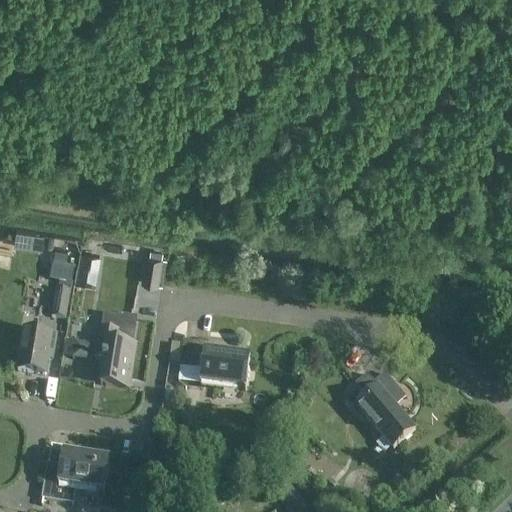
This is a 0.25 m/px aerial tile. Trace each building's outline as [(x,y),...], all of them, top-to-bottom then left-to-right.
[(55,258),(51,280),(60,282),(72,285),(75,262),(67,260),(68,252),(56,250),(55,258)] [(82,253),(76,288),(95,291),(101,257),(82,253)] [(158,286),(159,280),(162,259),(147,256),(142,284),(158,286)] [(51,318),(66,321),(71,293),(56,290),(51,318)] [(50,350),(53,351),(56,335),(25,330),(18,372),(45,376),(50,350)] [(100,386),(129,390),(136,346),(118,343),(120,333),(100,330),(95,359),(104,361),(100,386)] [(66,368),(83,368),(83,360),(94,360),(94,343),(67,342),(66,368)] [(200,386),(245,392),(250,357),(207,352),(208,345),(184,342),(180,369),(202,372),(200,386)] [(355,386),(365,398),(355,406),(393,452),(415,433),(391,404),(402,395),(385,375),(374,384),(367,376),(355,386)] [(76,489),(104,493),(109,460),(64,452),(60,473),(47,471),(42,501),(73,505),(76,489)] [(154,467),(148,489),(164,493),(170,472),(154,467)] [(301,498),(290,486),(274,499),(284,511),(301,498)]
